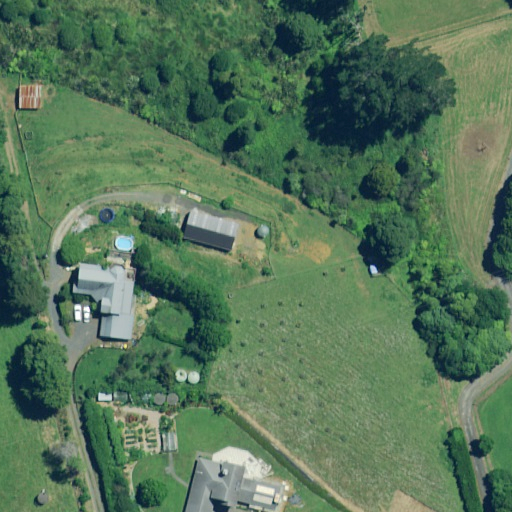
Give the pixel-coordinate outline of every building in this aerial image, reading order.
[(17,87),(17,109),(41,109),(40,87),(17,87)] [(70,293),(89,294),(96,303),(96,313),(100,313),(98,337),(115,339),(129,340),(134,283),(123,282),(124,268),(73,264),(70,293)] [(184,383),(186,371),(174,368),(172,380),(184,383)] [(97,392),(97,400),(110,401),(111,393),(97,392)] [(165,407),(165,393),(151,393),(151,407),(165,407)] [(165,393),(165,407),(177,407),(177,393),(165,393)] [(174,431),(160,433),(163,452),(177,450),(174,431)] [(220,463),(196,458),(184,511),(209,511),(210,505),(207,504),(208,498),(224,502),(223,506),(233,508),(235,500),(251,504),(255,481),(241,478),(243,467),(221,462),(220,463)]
